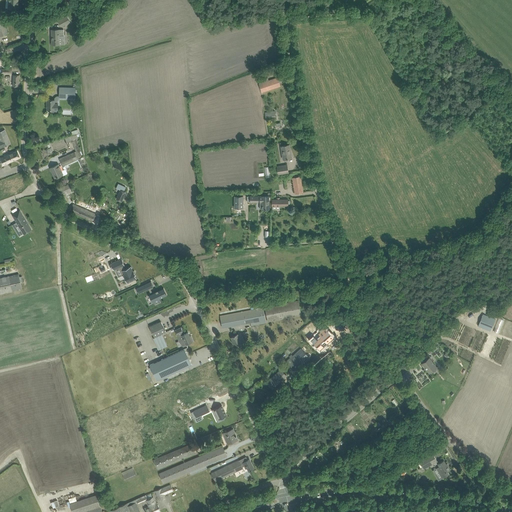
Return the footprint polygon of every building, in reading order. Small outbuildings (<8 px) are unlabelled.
[(8,8),(9,8),(14,9),(14,10),(17,10),(17,9),(18,9),(18,0),(9,0),(8,8)] [(105,12),(110,7),(111,6),(108,2),(105,5),(106,6),(101,10),(102,11),(103,10),(105,12)] [(67,16),(58,21),(62,27),(70,22),(67,16)] [(62,35),(59,35),(59,30),(56,30),(51,30),(52,30),(52,36),(51,36),(52,44),(57,44),(59,44),(62,44),(62,35)] [(262,92),(276,87),(281,86),(278,77),(259,84),(262,92)] [(59,98),(75,98),(76,88),(59,87),(59,98)] [(47,100),(47,103),(48,103),(48,110),(50,110),(50,112),(57,112),(57,109),(58,109),(58,104),(54,104),(54,100),(47,100)] [(265,113),(266,121),(276,119),(275,111),(265,113)] [(0,139),(0,141),(0,140),(0,148),(11,144),(5,130),(0,131),(0,139)] [(62,166),(78,159),(76,155),(82,153),(78,144),(78,138),(76,134),(69,137),(76,151),(59,159),(62,166)] [(283,159),(287,159),(292,158),(289,145),(281,146),(283,159)] [(0,158),(0,160),(0,161),(2,166),(8,163),(20,157),(17,151),(0,158)] [(58,177),(58,176),(63,174),(58,164),(50,168),(51,168),(54,173),(53,174),(55,178),(57,177),(58,177)] [(278,175),(289,173),(287,164),(277,166),(278,175)] [(295,194),(298,193),(303,193),(300,176),(295,177),(292,178),(295,194)] [(62,194),(72,188),(70,183),(59,189),(62,194)] [(120,190),(116,199),(122,201),(127,192),(124,191),(126,187),(118,183),(116,188),(120,190)] [(235,196),(235,208),(243,208),(243,196),(235,196)] [(270,204),(270,196),(259,196),(259,200),(260,200),(260,208),(262,208),(262,209),(269,209),(269,204),(270,204)] [(88,219),(93,221),(96,214),(73,204),(70,211),(79,215),(88,219)] [(17,222),(12,225),(19,236),(23,233),(24,234),(32,229),(20,210),(12,215),(17,222)] [(122,258),(111,264),(114,270),(115,269),(118,277),(123,275),(127,283),(137,278),(133,270),(131,266),(125,269),(124,265),(125,265),(122,258)] [(152,278),(155,284),(166,279),(164,273),(152,278)] [(9,276),(0,278),(0,294),(13,291),(23,289),(19,274),(9,276)] [(151,281),(136,288),(136,289),(136,288),(139,293),(138,293),(139,294),(148,289),(150,288),(153,286),(151,281)] [(151,294),(150,294),(151,295),(154,303),(160,300),(159,298),(166,295),(163,288),(158,291),(158,290),(156,291),(156,292),(153,293),(151,294)] [(268,321),(301,315),(298,301),(265,307),(268,321)] [(220,316),(223,328),(265,319),(263,308),(220,316)] [(483,314),(478,326),(490,331),(495,319),(483,314)] [(494,331),(499,333),(504,320),(499,318),(494,331)] [(506,336),(510,322),(505,321),(501,334),(506,336)] [(157,323),(149,326),(154,337),(166,332),(161,322),(157,324),(157,323)] [(320,332),(311,340),(320,350),(324,347),(322,345),(326,342),(327,343),(334,337),(324,326),(319,331),(320,332)] [(175,330),(182,346),(186,345),(193,341),(191,338),(190,338),(188,332),(183,335),(182,332),(183,332),(181,328),(175,330)] [(233,343),(234,346),(242,343),(238,334),(231,337),(234,342),(233,343)] [(304,346),(286,362),(295,372),(313,356),(304,346)] [(150,365),(157,380),(191,364),(184,349),(150,365)] [(422,363),(429,372),(436,367),(429,358),(422,363)] [(267,382),(272,388),(287,376),(281,370),(267,382)] [(206,405),(194,411),(197,417),(209,411),(206,405)] [(222,405),(214,409),(215,410),(217,415),(215,415),(218,422),(218,423),(225,419),(224,419),(223,417),(226,415),(222,405)] [(228,431),(223,433),(228,444),(233,442),(238,440),(236,436),(236,435),(236,436),(235,433),(233,429),(228,431)] [(157,469),(195,453),(191,443),(153,459),(157,469)] [(227,456),(223,447),(160,473),(163,482),(227,456)] [(433,453),(419,460),(419,461),(422,467),(424,469),(437,461),(433,453)] [(239,460),(212,473),(215,481),(237,471),(236,470),(245,466),(246,468),(247,468),(249,471),(254,469),(249,459),(241,463),(239,460)] [(447,466),(444,460),(438,463),(440,467),(437,468),(442,478),(448,474),(447,471),(450,469),(448,466),(447,466)] [(133,468),(122,472),(125,481),(136,476),(133,468)] [(163,487),(165,494),(174,490),(171,484),(163,487)] [(155,490),(159,501),(167,498),(165,494),(163,487),(155,490)] [(138,503),(148,499),(146,494),(134,500),(112,510),(112,511),(140,511),(135,502),(137,502),(138,503)] [(72,511),(102,511),(97,495),(70,504),(72,511)] [(154,511),(160,510),(154,497),(147,500),(150,506),(145,508),(147,511),(154,511)]
